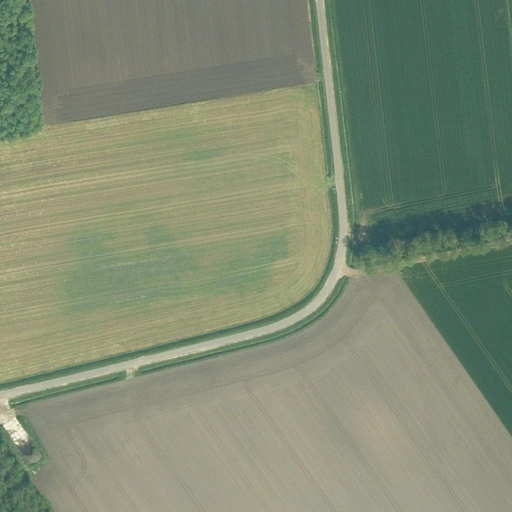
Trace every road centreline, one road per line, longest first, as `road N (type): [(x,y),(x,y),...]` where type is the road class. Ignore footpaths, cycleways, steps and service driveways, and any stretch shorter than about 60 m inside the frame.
road 1 (unclassified): [(0,395),(264,329),(328,289),(340,264),(343,214),(319,0)]
road 2 (track): [(338,267),(363,272),(511,242)]
